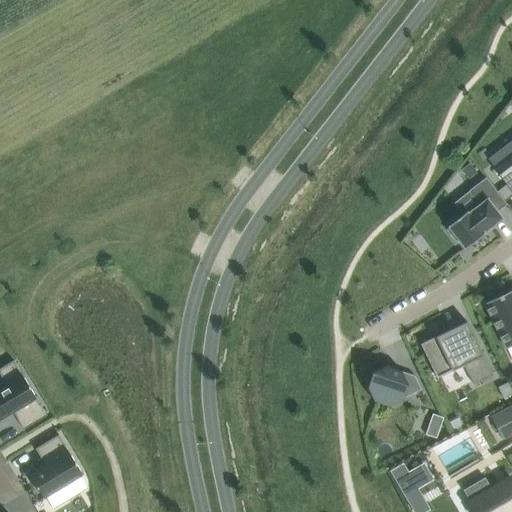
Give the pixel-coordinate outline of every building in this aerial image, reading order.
[(511,153),(494,168),(511,190),(511,153)] [(477,172),(470,163),(462,169),(469,178),(477,172)] [(468,210),(448,225),(450,227),(447,229),(456,241),(459,239),(466,248),(485,233),(484,231),(487,229),(503,218),(498,211),(507,204),(486,177),(470,189),(481,203),(469,212),(468,210)] [(511,194),(511,190),(507,184),(497,191),(504,200),(511,194)] [(511,287),(484,301),(506,346),(511,343),(511,287)] [(438,377),(465,364),(474,384),(494,375),(467,321),(421,344),(438,377)] [(0,372),(7,385),(0,388),(0,419),(14,411),(24,429),(48,415),(37,397),(23,375),(14,360),(0,368),(0,372)] [(373,372),(368,386),(375,401),(390,406),(402,400),(401,399),(403,398),(407,385),(421,390),(422,389),(416,375),(398,369),(387,365),(373,372)] [(511,394),(511,389),(508,382),(499,387),(504,398),(511,394)] [(511,406),(492,417),(503,438),(511,433),(511,406)] [(426,434),(437,438),(443,420),(432,416),(426,434)] [(83,471),(59,431),(36,446),(46,463),(30,472),(44,495),(83,471)] [(471,501),(477,511),(511,511),(511,478),(497,486),(491,474),(467,488),(474,500),(471,501)] [(411,509),(434,497),(426,480),(402,492),(411,509)]
